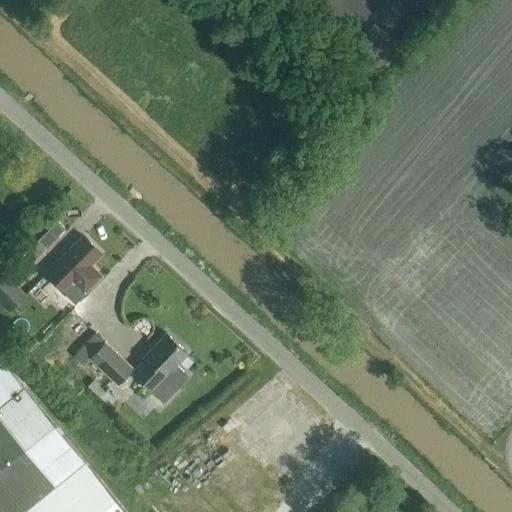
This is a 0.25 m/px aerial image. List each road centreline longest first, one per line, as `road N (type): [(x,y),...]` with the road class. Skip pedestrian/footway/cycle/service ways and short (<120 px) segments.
road 1 (unclassified): [(447,511),(0,103)]
road 2 (unknown): [(509,456),(232,214)]
